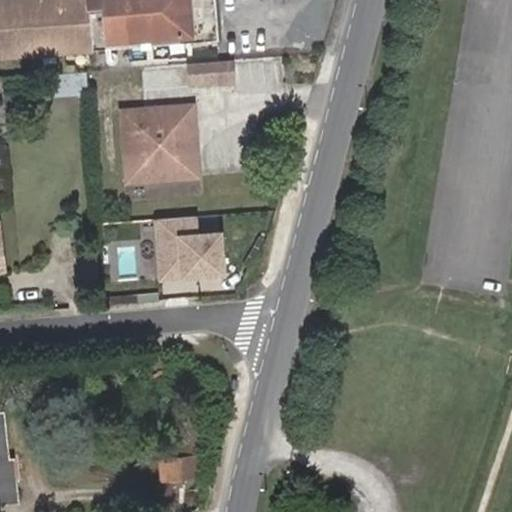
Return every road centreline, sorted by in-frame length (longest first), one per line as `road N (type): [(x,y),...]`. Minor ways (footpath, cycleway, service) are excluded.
road 1 (tertiary): [(371,0),(287,322)]
road 2 (residential): [(0,333),(250,316),(287,322)]
road 3 (tertiary): [(287,322),(241,511)]
